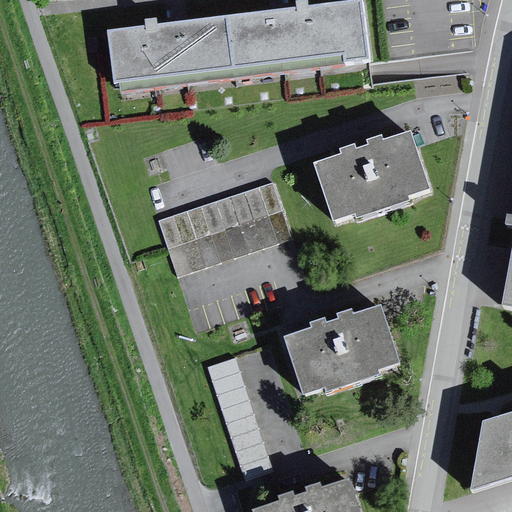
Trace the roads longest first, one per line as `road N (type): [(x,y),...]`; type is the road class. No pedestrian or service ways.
road 1 (residential): [(195,511),(25,0)]
road 2 (residential): [(420,511),(511,16)]
